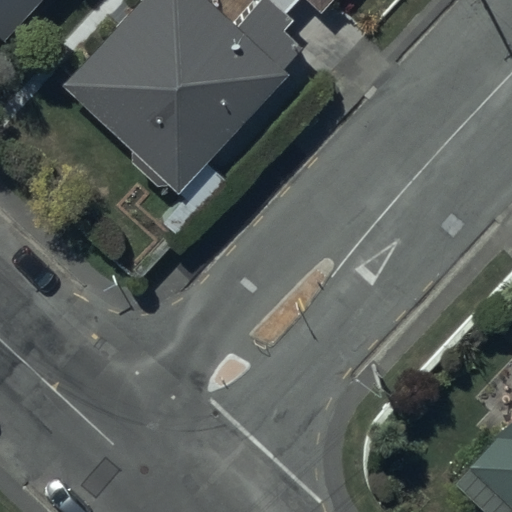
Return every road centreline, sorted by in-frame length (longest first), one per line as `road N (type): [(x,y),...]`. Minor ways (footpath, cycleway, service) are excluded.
road 1 (unclassified): [(511,68),(137,460)]
road 2 (unclassified): [(137,460),(0,335)]
